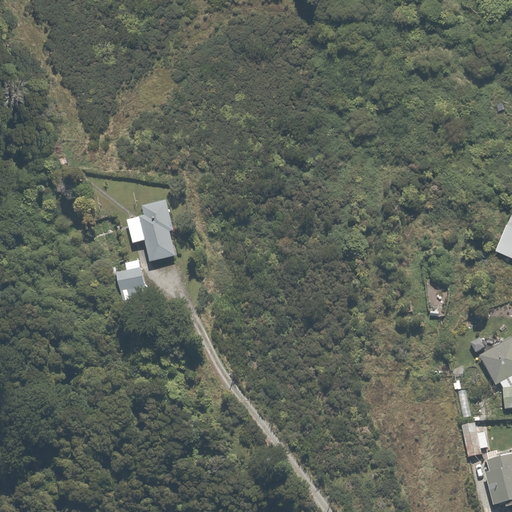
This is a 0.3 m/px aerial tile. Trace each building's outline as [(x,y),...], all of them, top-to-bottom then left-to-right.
[(157,265),(182,258),(176,235),(182,234),(174,202),(148,209),(150,217),(132,222),(138,247),(152,243),(157,265)] [(511,225),(499,252),(511,258),(511,225)] [(131,267),(133,274),(124,276),(132,307),(155,301),(147,273),(144,264),(131,267)] [(501,387),(511,381),(511,342),(485,357),(501,387)] [(466,426),(473,460),(489,457),(487,451),(493,450),(489,434),(481,435),(478,424),(466,426)] [(498,510),(511,506),(511,459),(493,463),(496,475),(491,476),(498,510)]
